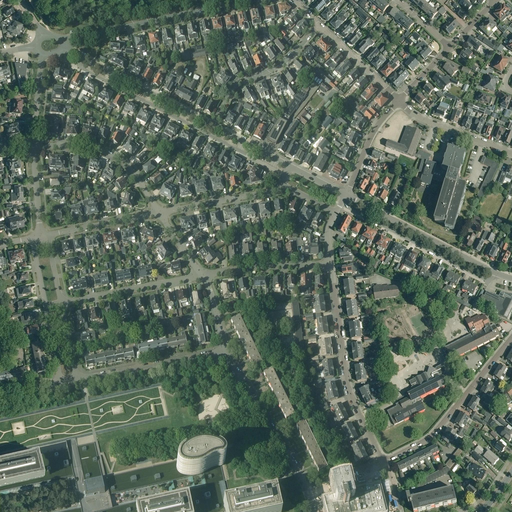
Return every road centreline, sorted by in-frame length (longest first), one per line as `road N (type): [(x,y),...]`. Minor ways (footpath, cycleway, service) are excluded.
road 1 (residential): [(384,460),(349,391),(330,264)]
road 2 (unclassified): [(60,41),(255,0)]
road 3 (residential): [(511,278),(345,195)]
road 4 (residential): [(313,511),(301,477),(223,352)]
road 5 (residential): [(384,460),(431,436),(511,337)]
road 6 (residential): [(213,125),(61,47)]
road 7 (residential): [(158,212),(127,165),(106,151),(32,145)]
road 8 (unclassified): [(76,379),(223,352)]
road 9 (residential): [(213,125),(240,82),(283,62),(319,26)]
road 10 (residential): [(60,303),(202,275)]
road 11 (residential): [(202,275),(330,264)]
road 12 (residential): [(511,154),(418,117),(398,100)]
road 13 (unclassified): [(158,212),(280,183)]
